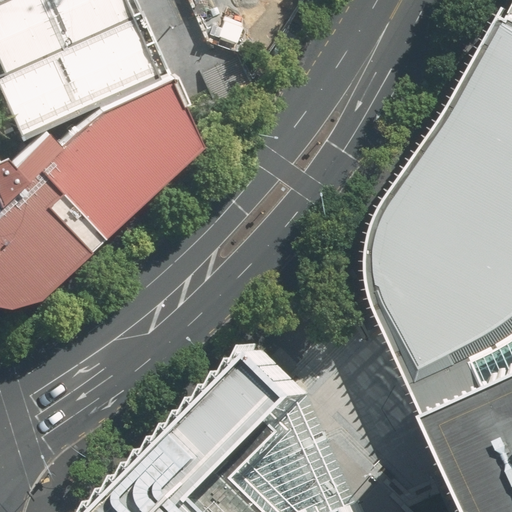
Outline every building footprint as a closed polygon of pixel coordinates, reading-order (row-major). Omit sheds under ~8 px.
[(0,87),(22,134),(158,72),(129,0),(0,0),(0,64),(4,73),(0,75),(0,87)] [(239,0),(246,13),(249,20),(267,20),(274,4),(276,0),(239,0)] [(316,0),(303,0),(300,7),(309,13),(316,0)] [(371,285),(374,298),(417,398),(425,417),(437,413),(480,511),(511,511),(511,18),(506,15),(459,96),(447,115),(394,192),(386,204),(377,223),(372,241),(370,256),(370,271),(371,285)] [(296,35),(286,29),(271,54),(281,60),(296,35)] [(478,36),(469,31),(455,56),(465,62),(478,36)] [(0,299),(6,301),(41,289),(203,143),(169,74),(92,108),(59,140),(47,126),(16,160),(7,149),(0,150),(0,299)] [(364,511),(360,503),(340,511),(325,511),(322,504),(307,511),(285,511),(249,472),(289,428),(282,421),(311,393),(268,350),(267,348),(263,353),(259,348),(252,361),(248,358),(238,374),(234,372),(225,388),(222,382),(214,400),(209,396),(200,412),(196,408),(187,425),(183,422),(175,438),(171,433),(162,450),(158,446),(149,464),(145,459),(136,477),(132,472),(124,489),(120,486),(112,502),(107,498),(99,511),(96,511),(94,510),(93,511),(364,511)]
